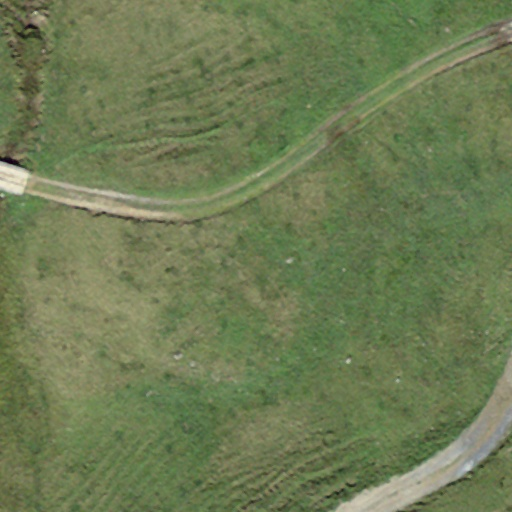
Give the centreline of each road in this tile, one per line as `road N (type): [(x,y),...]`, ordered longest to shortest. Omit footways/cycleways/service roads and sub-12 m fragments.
road 1 (track): [(511,37),(223,205),(129,215),(0,176)]
road 2 (track): [(389,511),(470,468),(511,425)]
